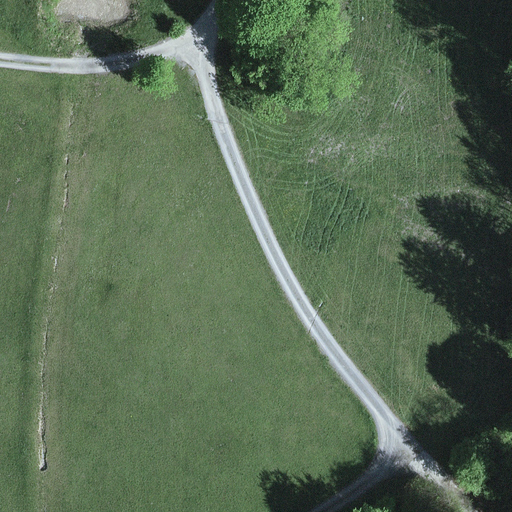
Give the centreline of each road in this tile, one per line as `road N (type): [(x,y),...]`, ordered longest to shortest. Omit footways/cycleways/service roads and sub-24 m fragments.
road 1 (track): [(223,0),(206,29),(213,71),(281,273),(403,447),(469,511)]
road 2 (track): [(206,29),(176,49),(127,60),(0,59)]
